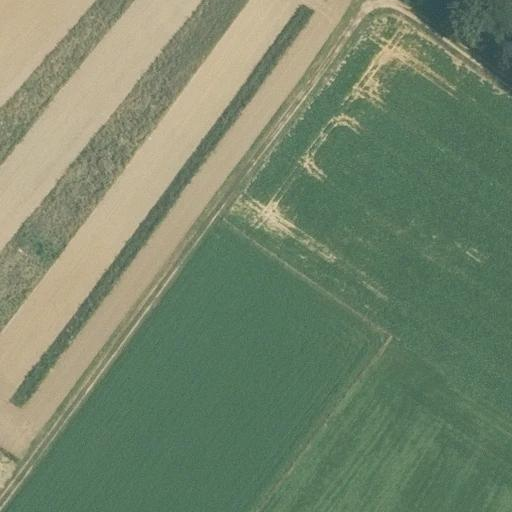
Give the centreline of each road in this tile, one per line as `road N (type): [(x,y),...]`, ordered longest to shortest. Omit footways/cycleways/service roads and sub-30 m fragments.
road 1 (track): [(0,500),(372,0)]
road 2 (track): [(511,86),(386,0)]
